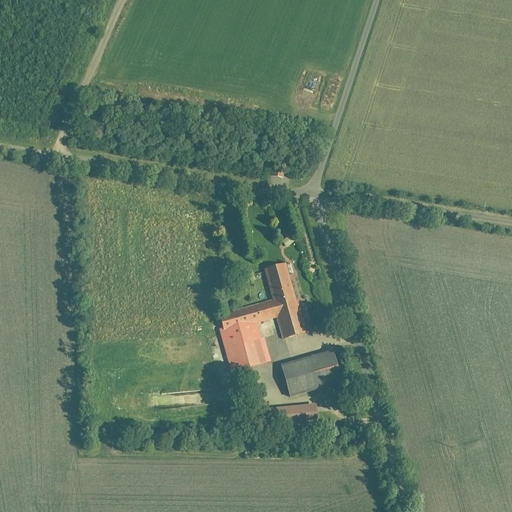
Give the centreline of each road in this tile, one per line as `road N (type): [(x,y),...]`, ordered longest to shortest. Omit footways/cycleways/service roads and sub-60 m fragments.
road 1 (unclassified): [(408,511),(313,195)]
road 2 (unclassified): [(313,195),(0,148)]
road 3 (unclassified): [(511,224),(313,195)]
road 4 (track): [(54,156),(123,0)]
